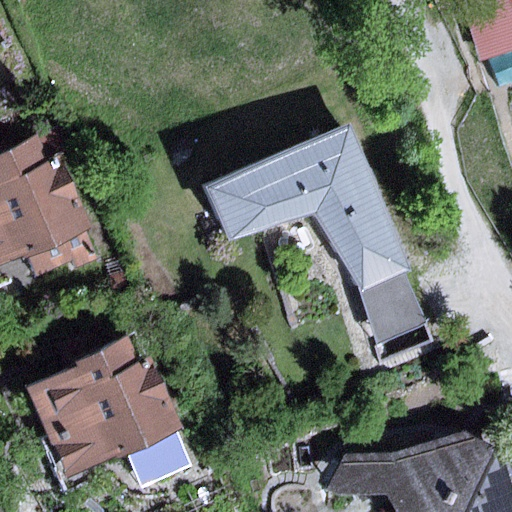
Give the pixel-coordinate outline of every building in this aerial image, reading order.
[(511,0),(465,0),(485,60),(511,51),(511,0)] [(413,269),(353,126),(207,187),(232,244),(318,215),(363,293),(405,273),(413,269)] [(0,269),(26,258),(35,278),(73,261),(75,267),(97,258),(84,229),(90,226),(60,156),(51,160),(41,135),(0,153),(0,269)] [(123,271),(109,275),(114,292),(127,288),(123,271)] [(427,322),(405,273),(363,293),(379,345),(427,322)] [(23,387),(69,485),(127,457),(179,435),(185,431),(152,361),(141,366),(128,338),(23,387)] [(396,455),(345,454),(327,493),(389,493),(398,511),(511,511),(511,468),(508,455),(466,433),(396,455)] [(179,435),(127,457),(140,487),(192,464),(179,435)]
